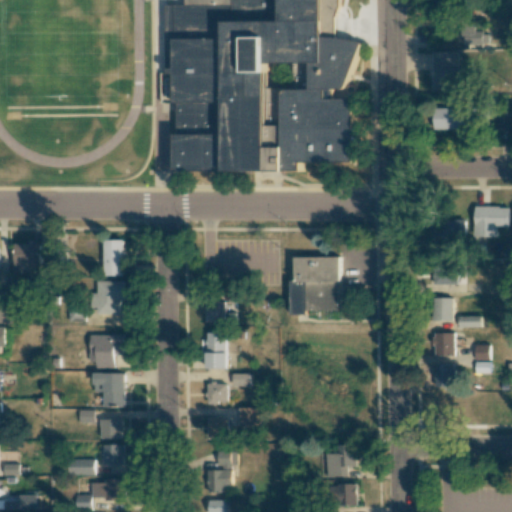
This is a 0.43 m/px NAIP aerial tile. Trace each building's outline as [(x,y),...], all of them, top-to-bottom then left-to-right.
[(178,173),(303,169),(304,163),(357,161),(354,99),(327,100),(327,89),(350,88),(361,44),(325,34),(324,15),(342,14),(341,0),(185,0),(186,5),(164,6),(167,66),(175,90),(178,173)] [(475,32),(475,23),(462,23),(461,44),(488,45),(488,33),(475,32)] [(458,52),(433,52),(433,91),(458,91),(458,52)] [(434,108),(434,131),(488,131),(488,108),(434,108)] [(475,227),(509,227),(509,207),(475,207),(475,227)] [(466,220),(433,220),(433,242),(466,242),(466,220)] [(103,277),(123,277),(123,240),(103,240),(103,277)] [(14,268),(41,268),(41,244),(14,244),(14,268)] [(49,274),(65,274),(65,250),(49,250),(49,274)] [(292,313),(339,313),(339,257),(292,258),(292,313)] [(433,285),(464,285),(464,275),(458,275),(458,265),(433,265),(433,285)] [(96,294),(93,294),(93,314),(123,314),(123,281),(96,281),(96,294)] [(0,323),(10,323),(10,292),(0,292),(0,323)] [(452,322),(452,299),(433,299),(433,322),(452,322)] [(225,302),(205,302),(205,323),(225,323),(225,302)] [(68,322),(84,322),(84,307),(68,307),(68,322)] [(479,317),(458,317),(458,327),(479,327),(479,317)] [(205,370),(227,370),(227,353),(231,353),(231,333),(205,333),(205,370)] [(433,334),(433,356),(453,356),(453,334),(433,334)] [(123,356),(123,335),(89,335),(89,369),(115,369),(115,356),(123,356)] [(475,346),(475,361),(488,361),(488,346),(475,346)] [(453,365),(435,365),(435,388),(453,388),(453,365)] [(250,374),(233,373),(233,386),(250,386),(250,374)] [(123,374),(93,374),(93,388),(102,388),(102,407),(123,407),(123,374)] [(227,405),(227,384),(206,384),(206,405),(227,405)] [(438,396),(438,417),(460,417),(460,396),(438,396)] [(471,396),(471,411),(485,411),(485,396),(471,396)] [(260,428),(260,409),(238,409),(238,428),(260,428)] [(227,418),(206,418),(206,437),(227,437),(227,418)] [(99,420),(99,440),(123,440),(123,420),(99,420)] [(123,466),(123,445),(102,445),(102,466),(123,466)] [(326,454),(326,477),(346,477),(346,468),(356,468),(356,445),(337,445),(337,454),(326,454)] [(207,471),(207,494),(233,494),(233,453),(217,453),(217,471),(207,471)] [(92,461),(68,461),(67,475),(92,475),(92,461)] [(18,464),(4,464),(4,475),(18,474),(18,464)] [(124,481),(91,481),(91,500),(124,500),(124,481)] [(356,506),(356,486),(327,486),(327,506),(356,506)] [(5,509),(38,509),(37,495),(5,495),(5,509)] [(91,507),(91,495),(76,495),(76,507),(91,507)] [(208,511),(227,511),(227,500),(208,500),(208,511)]
